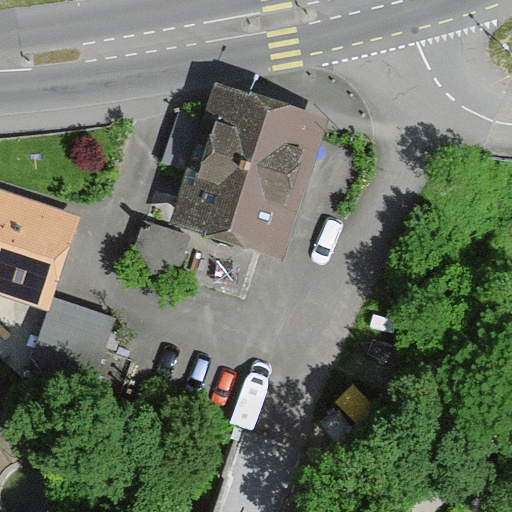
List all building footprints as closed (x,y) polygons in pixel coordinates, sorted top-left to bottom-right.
[(190,216),(275,241),(309,127),(225,102),(190,216)] [(203,119),(177,110),(160,162),(185,170),(203,119)] [(0,193),(0,303),(38,317),(71,218),(0,193)] [(188,241),(142,226),(129,264),(174,280),(188,241)] [(87,416),(116,317),(53,300),(25,398),(87,416)] [(0,379),(14,371),(0,349),(0,379)]
